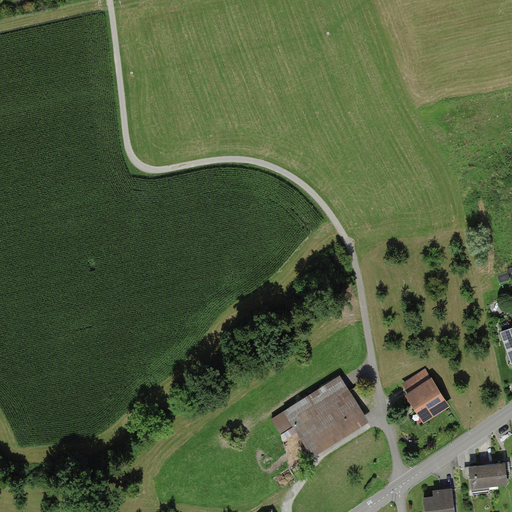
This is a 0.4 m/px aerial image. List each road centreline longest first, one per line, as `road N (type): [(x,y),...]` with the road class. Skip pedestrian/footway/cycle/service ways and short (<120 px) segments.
road 1 (track): [(375,357),(350,237),(328,203),(294,175),(259,163),(158,173),(135,158),(110,0)]
road 2 (residential): [(400,487),(511,412)]
